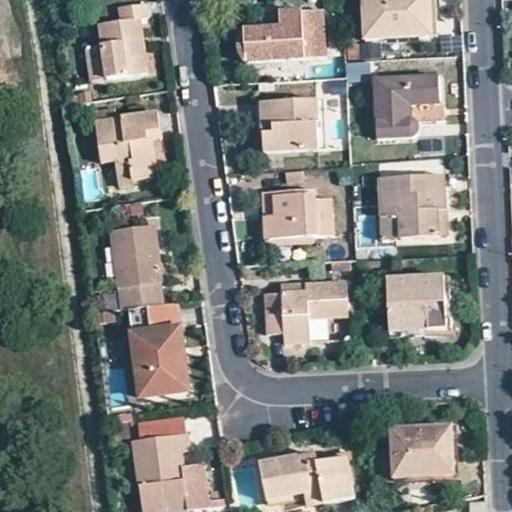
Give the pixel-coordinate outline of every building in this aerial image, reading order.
[(362,0),(365,42),(433,38),(430,0),(362,0)] [(103,8),(106,25),(139,20),(137,3),(103,8)] [(323,13),(279,16),(280,29),(261,31),(245,31),(243,36),(242,40),(241,45),(241,49),(242,54),(244,60),(245,65),(326,59),(323,13)] [(280,29),(279,16),(261,16),(261,31),(280,29)] [(139,20),(106,25),(97,26),(100,47),(105,80),(147,74),(139,20)] [(105,80),(100,47),(84,49),(89,82),(105,80)] [(438,79),(374,82),(377,142),(408,140),(411,140),(415,138),(418,135),(419,130),(419,126),(416,123),(412,121),(411,109),(439,106),(438,79)] [(317,103),(271,105),(273,135),(262,135),(263,155),(318,152),(316,124),(319,124),(317,103)] [(273,135),(271,105),(260,105),(262,135),(273,135)] [(157,115),(117,120),(116,110),(94,113),(101,163),(114,161),(115,169),(130,167),(132,181),(157,178),(151,141),(147,142),(146,132),(159,131),(157,115)] [(160,140),(159,131),(146,132),(147,142),(151,141),(160,140)] [(115,169),(117,189),(133,187),(132,181),(130,167),(115,169)] [(378,182),(380,219),(398,219),(399,240),(439,238),(438,212),(446,212),(444,178),(378,182)] [(319,239),(317,202),(316,192),(273,195),(274,218),(265,219),(267,242),(319,239)] [(274,218),(273,195),(261,195),(263,219),(265,219),(274,218)] [(331,201),(317,202),(319,239),(334,238),(331,201)] [(448,238),(446,212),(438,212),(439,238),(448,238)] [(398,219),(380,219),(381,241),(399,240),(398,219)] [(159,256),(153,256),(151,244),(158,243),(155,228),(110,234),(113,262),(117,287),(120,313),(166,306),(163,280),(159,256)] [(159,256),(158,243),(151,244),(153,256),(159,256)] [(117,287),(113,262),(103,263),(107,288),(117,287)] [(446,330),(443,278),(387,281),(390,335),(428,334),(428,330),(446,330)] [(443,278),(446,330),(453,330),(450,278),(443,278)] [(306,293),(282,295),(283,336),(284,345),(310,344),(309,322),(347,320),(345,283),(304,285),(306,293)] [(282,295),(306,293),(304,285),(281,286),(282,295)] [(282,295),(264,296),(267,336),(283,336),(282,295)] [(141,398),(179,392),(173,346),(182,346),(180,331),(132,337),(141,398)] [(188,391),(182,346),(173,346),(179,392),(188,391)] [(451,427),(392,430),(395,479),(453,475),(451,427)] [(133,443),(143,511),(144,511),(161,510),(161,511),(188,511),(181,453),(192,452),(188,436),(133,443)] [(304,496),(305,496),(322,492),(324,505),(355,500),(346,460),(316,464),(315,456),(299,458),(298,456),(261,464),(268,502),(304,496)] [(322,492),(305,496),(304,496),(307,508),(324,505),(322,492)]
